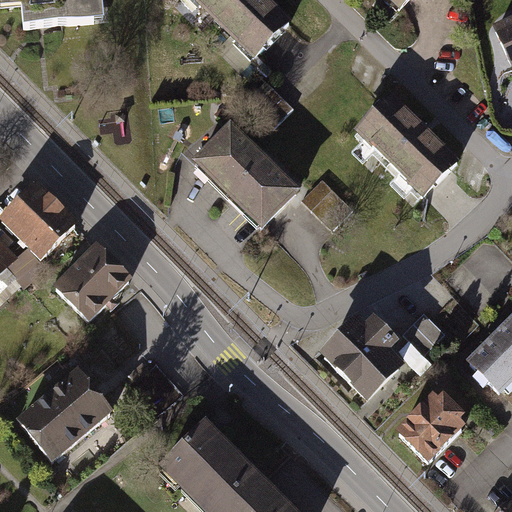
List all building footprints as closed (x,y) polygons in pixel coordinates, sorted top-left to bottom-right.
[(1,0),(3,12),(26,10),(28,32),(109,24),(107,0),(1,0)] [(187,0),(254,66),(294,26),(267,0),(187,0)] [(385,0),(400,15),(415,0),(385,0)] [(511,20),(492,30),(511,73),(511,20)] [(294,112),(266,84),(245,106),(272,133),(294,112)] [(392,98),(355,136),(424,205),(462,167),(392,98)] [(191,168),(262,238),(301,198),(230,129),(191,168)] [(354,213),(323,183),(302,205),(333,235),(354,213)] [(83,229),(40,187),(2,226),(29,252),(44,268),(83,229)] [(19,260),(0,241),(0,284),(11,273),(22,262),(19,260)] [(132,286),(95,249),(51,293),(88,329),(132,286)] [(29,252),(19,260),(22,262),(11,273),(27,291),(47,270),(44,268),(29,252)] [(426,316),(404,338),(424,359),(446,338),(426,316)] [(511,321),(467,366),(501,402),(511,390),(511,321)] [(368,411),(406,373),(392,359),(401,350),(375,324),(366,333),(356,324),(318,362),(368,411)] [(77,375),(15,427),(50,471),(113,420),(77,375)] [(440,406),(433,400),(394,440),(428,473),(466,434),(461,430),(467,424),(444,402),(440,406)] [(158,474),(196,511),(290,511),(206,427),(158,474)]
